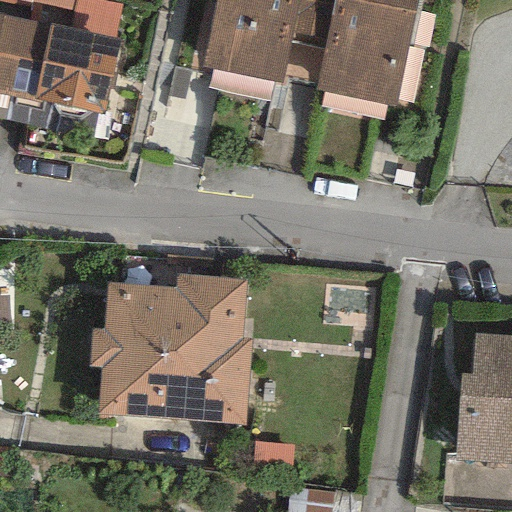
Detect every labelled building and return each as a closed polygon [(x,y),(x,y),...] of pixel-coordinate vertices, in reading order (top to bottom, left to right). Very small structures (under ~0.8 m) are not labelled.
[(215,0),(201,75),(282,91),(293,37),(300,0),(215,0)] [(300,0),(293,37),(325,45),(334,0),(300,0)] [(334,0),(325,45),(315,97),(395,114),(418,0),(334,0)] [(0,96),(37,104),(51,29),(0,18),(0,96)] [(122,42),(51,29),(37,104),(108,120),(122,42)] [(174,292),(106,288),(98,416),(237,424),(246,285),(178,280),(174,292)] [(454,466),(511,469),(511,340),(462,337),(454,466)]
